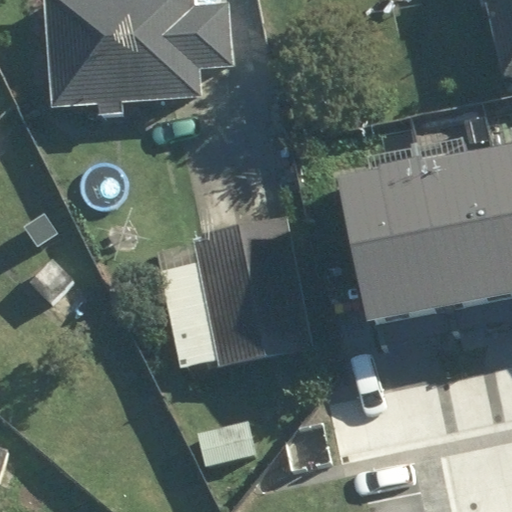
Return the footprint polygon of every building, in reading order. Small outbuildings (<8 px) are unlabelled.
[(193,0),(38,0),(47,120),(201,109),(199,80),(233,77),(228,8),(194,11),(193,0)] [(511,0),(478,0),(497,92),(511,89),(511,0)] [(190,444),(0,84),(0,340),(4,349),(50,325),(129,476),(190,444)] [(511,153),(350,187),(379,330),(511,303),(511,153)] [(193,246),(195,251),(160,259),(184,375),(219,368),(221,377),(313,358),(285,226),(193,246)] [(251,431),(198,434),(200,470),(253,467),(251,431)]
